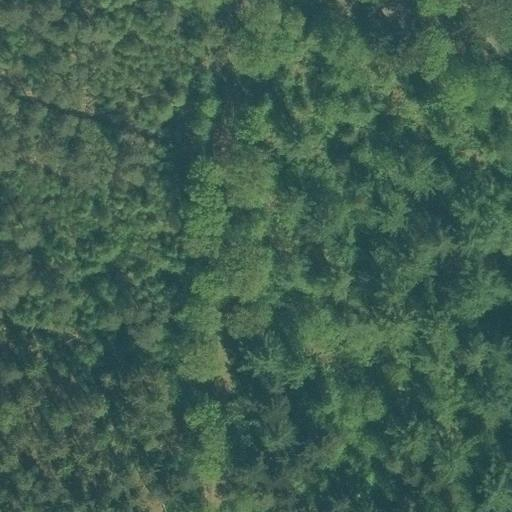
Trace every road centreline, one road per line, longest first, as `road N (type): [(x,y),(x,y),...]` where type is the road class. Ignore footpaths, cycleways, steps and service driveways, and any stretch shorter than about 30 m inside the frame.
road 1 (track): [(209,511),(230,0)]
road 2 (unclassified): [(511,50),(339,0)]
